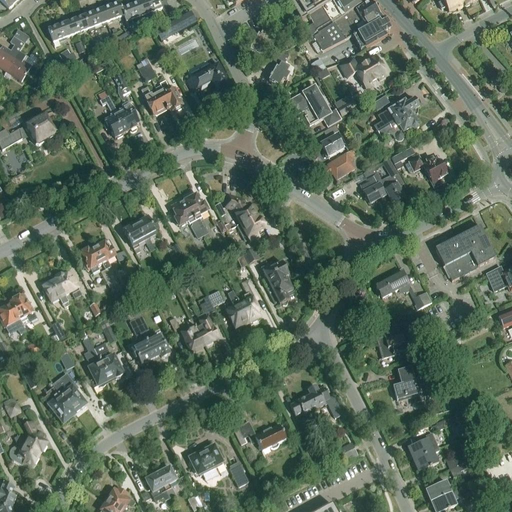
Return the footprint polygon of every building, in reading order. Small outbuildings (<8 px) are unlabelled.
[(8,12),(20,0),(0,0),(0,8),(2,6),(8,12)] [(144,17),(149,15),(151,20),(152,20),(159,17),(158,15),(157,12),(162,10),(157,0),(148,0),(139,4),(144,17)] [(289,0),(303,21),(309,17),(336,0),(337,1),(339,0),(289,0)] [(319,36),(366,4),(367,4),(364,0),(339,0),(337,1),(336,0),(309,17),(313,26),(307,29),(312,39),(311,39),(312,40),(314,39),(319,36)] [(449,14),(463,7),(459,0),(441,0),(443,3),(438,5),(441,11),(446,9),(449,14)] [(459,0),(463,7),(464,9),(478,2),(477,0),(459,0)] [(319,36),(314,39),(317,43),(324,54),(344,44),(357,36),(382,22),(380,18),(369,3),(366,5),(366,4),(319,36)] [(106,24),(123,17),(124,17),(121,11),(122,10),(119,4),(101,11),(106,24)] [(128,29),(141,24),(139,19),(144,17),(139,4),(122,10),(121,11),(124,17),(123,17),(126,24),(128,29)] [(167,9),(163,12),(168,19),(174,14),(169,8),(167,9)] [(101,11),(83,18),(88,31),(106,24),(101,11)] [(191,13),(155,33),(160,42),(177,33),(178,34),(197,24),(191,13)] [(88,31),(83,18),(66,24),(71,38),(88,31)] [(391,31),(385,20),(382,22),(357,36),(365,51),(385,40),(382,36),(391,31)] [(258,35),(250,50),(263,57),(267,50),(270,45),(274,47),(277,38),(270,34),(269,35),(267,32),(273,29),(268,21),(255,29),(258,35)] [(52,44),(71,38),(66,24),(48,31),(52,44)] [(13,38),(24,45),(28,38),(18,31),(13,38)] [(119,46),(133,37),(130,32),(116,41),(119,46)] [(0,49),(0,69),(6,73),(19,53),(24,45),(13,38),(10,44),(14,46),(11,52),(2,46),(1,49),(1,48),(0,49)] [(85,53),(82,44),(75,46),(79,56),(85,53)] [(67,51),(59,56),(62,61),(61,61),(65,67),(77,60),(73,54),(70,56),(67,51)] [(277,66),(268,82),(272,84),(271,85),(279,89),(283,80),(286,82),(289,77),(291,78),(293,75),(292,74),(293,70),(284,65),(289,57),(286,52),(273,59),(277,66)] [(36,65),(38,61),(36,60),(36,59),(32,56),(30,60),(19,53),(6,73),(21,83),(34,63),(36,65)] [(94,54),(68,70),(72,76),(97,60),(94,54)] [(352,60),(340,67),(347,80),(356,74),(365,91),(371,87),(370,85),(377,81),(378,82),(386,78),(375,57),(367,62),(367,63),(357,69),(352,60)] [(317,76),(322,73),(317,63),(312,67),(317,76)] [(105,64),(93,70),(97,76),(108,70),(105,64)] [(145,68),(139,71),(143,78),(153,72),(150,66),(145,68)] [(211,71),(209,68),(199,73),(200,76),(187,83),(193,93),(199,89),(201,92),(213,85),(218,94),(229,88),(218,67),(211,71)] [(322,73),(317,76),(316,76),(319,83),(331,77),(327,70),(322,73)] [(153,72),(143,78),(146,84),(157,79),(153,72)] [(125,112),(119,115),(118,116),(128,133),(130,132),(131,134),(133,134),(136,133),(137,130),(136,129),(137,128),(135,126),(139,123),(125,98),(131,94),(122,77),(120,78),(115,81),(119,87),(119,96),(125,109),(124,109),(125,112)] [(156,90),(157,93),(167,111),(172,109),(173,112),(182,107),(176,98),(178,97),(174,89),(170,92),(165,83),(161,86),(162,87),(156,90)] [(155,115),(156,117),(167,111),(157,93),(151,96),(148,89),(141,92),(147,103),(145,103),(152,116),(155,115)] [(299,110),(301,109),(304,114),(306,118),(304,119),(309,128),(322,120),(323,122),(327,130),(341,122),(335,112),(328,115),(314,90),(294,101),(299,110)] [(106,93),(99,97),(101,102),(108,98),(106,93)] [(122,138),(122,136),(128,133),(118,116),(119,115),(109,98),(108,98),(101,102),(100,103),(103,107),(107,105),(112,114),(113,113),(114,115),(111,117),(112,119),(105,123),(106,125),(103,126),(107,132),(109,131),(114,140),(116,139),(117,140),(122,138)] [(343,119),(349,115),(345,108),(350,105),(346,98),(334,105),(343,119)] [(372,107),(375,113),(388,105),(385,99),(372,107)] [(386,122),(374,129),(377,134),(410,115),(409,114),(409,112),(411,112),(412,112),(413,112),(413,113),(414,112),(419,109),(418,108),(420,106),(419,103),(417,101),(415,102),(414,100),(406,105),(404,102),(398,106),(396,105),(393,107),(392,109),(386,113),(391,120),(386,122)] [(377,134),(373,137),(375,141),(381,138),(382,139),(389,135),(392,137),(395,140),(398,142),(402,142),(405,138),(403,135),(410,130),(414,131),(417,130),(419,128),(418,124),(413,116),(414,112),(413,113),(413,112),(412,112),(411,112),(409,112),(409,114),(410,115),(377,134)] [(0,148),(2,152),(22,141),(20,133),(28,129),(36,145),(39,146),(45,142),(46,139),(54,135),(55,131),(46,114),(26,125),(27,127),(10,136),(7,131),(0,134),(0,148)] [(335,127),(323,134),(327,140),(338,133),(335,127)] [(343,151),(336,137),(320,146),(327,159),(343,151)] [(413,150),(392,161),(398,172),(405,169),(402,164),(416,156),(413,150)] [(354,170),(345,156),(324,169),(325,175),(329,177),(332,176),(336,182),(354,170)] [(418,159),(409,164),(413,173),(423,168),(433,189),(441,185),(438,180),(447,176),(439,161),(437,161),(436,158),(421,165),(418,159)] [(389,162),(382,166),(390,179),(391,181),(393,179),(398,176),(389,162)] [(368,183),(360,187),(364,193),(363,193),(370,205),(387,196),(383,187),(384,187),(382,183),(374,169),(364,175),(368,183)] [(390,179),(382,183),(384,187),(383,187),(387,196),(393,206),(396,205),(398,205),(401,204),(401,202),(404,200),(394,181),(393,179),(391,181),(390,179)] [(190,200),(184,203),(200,232),(205,229),(206,229),(202,222),(200,223),(199,220),(201,219),(200,217),(208,213),(203,205),(202,206),(196,196),(195,197),(195,195),(189,198),(190,200)] [(229,198),(225,209),(233,211),(241,225),(256,217),(249,205),(246,207),(243,202),(229,198)] [(198,240),(208,235),(205,229),(200,232),(184,203),(178,206),(177,205),(172,208),(172,209),(172,210),(177,219),(174,221),(175,222),(174,224),(176,227),(178,227),(178,229),(188,223),(189,225),(191,225),(192,227),(191,228),(195,235),(198,240)] [(225,212),(220,205),(215,207),(219,215),(225,212)] [(258,221),(256,217),(241,225),(249,241),(251,241),(258,238),(256,234),(264,229),(260,221),(258,221)] [(147,220),(135,226),(145,242),(151,253),(155,251),(149,240),(156,236),(154,231),(158,229),(154,222),(150,224),(147,220)] [(222,235),(228,232),(225,227),(222,222),(217,224),(222,235)] [(139,248),(138,246),(145,242),(135,226),(133,227),(133,225),(122,231),(133,251),(139,248)] [(225,227),(228,232),(229,235),(233,233),(229,225),(225,227)] [(480,229),(466,236),(456,241),(449,244),(441,248),(435,251),(452,284),(478,270),(477,269),(495,259),(480,229)] [(108,277),(104,280),(106,284),(115,279),(107,263),(108,263),(107,262),(116,258),(112,250),(113,249),(109,242),(94,250),(102,266),(105,272),(108,277)] [(183,255),(177,245),(173,248),(178,258),(183,255)] [(99,272),(97,269),(102,266),(94,250),(89,252),(88,251),(86,251),(82,253),(82,255),(82,256),(85,262),(84,262),(85,264),(84,265),(88,273),(90,271),(92,276),(99,272)] [(259,261),(254,251),(242,257),(247,267),(259,261)] [(242,269),(247,267),(242,257),(237,259),(242,269)] [(261,270),(270,287),(286,279),(289,278),(287,274),(287,273),(284,267),(282,264),(270,270),(268,266),(261,270)] [(511,272),(503,276),(500,268),(486,275),(493,293),(507,287),(510,293),(511,291),(511,272)] [(375,288),(377,292),(375,293),(378,298),(380,297),(381,300),(403,289),(405,295),(411,292),(400,271),(394,274),(396,277),(375,288)] [(55,281),(56,282),(64,297),(71,294),(74,300),(76,300),(76,301),(81,299),(80,297),(82,297),(78,290),(79,289),(73,279),(71,280),(69,275),(63,278),(63,277),(60,276),(56,279),(55,281)] [(153,286),(148,277),(140,281),(145,291),(153,286)] [(115,279),(106,284),(108,289),(118,284),(115,279)] [(286,279),(270,287),(279,307),(289,302),(287,298),(293,294),(286,279)] [(52,304),(59,300),(65,310),(66,309),(67,310),(69,309),(69,307),(70,307),(64,297),(56,282),(43,289),(44,290),(43,290),(42,293),(44,296),(46,296),(47,296),(52,304)] [(239,307),(247,323),(248,325),(251,324),(252,324),(256,322),(257,321),(259,320),(256,314),(258,313),(257,311),(259,310),(257,306),(255,307),(253,303),(257,301),(248,283),(243,285),(248,296),(243,298),(246,303),(240,307),(239,307)] [(223,304),(218,293),(207,298),(213,309),(223,304)] [(247,323),(239,307),(240,307),(233,293),(227,296),(230,302),(234,309),(226,313),(235,330),(244,326),(243,324),(247,323)] [(427,294),(414,301),(416,307),(415,307),(418,312),(432,304),(427,294)] [(30,323),(31,323),(37,320),(33,314),(34,313),(31,309),(30,309),(23,296),(17,300),(15,299),(12,299),(11,302),(10,302),(10,303),(8,304),(9,306),(11,306),(19,322),(27,317),(30,323)] [(211,315),(215,313),(213,309),(207,298),(203,300),(205,304),(211,315)] [(195,331),(204,347),(206,347),(207,347),(212,345),(212,344),(212,343),(217,340),(213,330),(212,331),(205,318),(211,315),(205,304),(199,307),(203,315),(197,319),(201,328),(195,331)] [(101,315),(96,305),(89,308),(95,319),(101,315)] [(0,319),(2,322),(1,324),(3,327),(4,327),(10,338),(19,334),(21,336),(26,333),(19,322),(11,306),(9,306),(4,309),(3,308),(0,309),(0,319)] [(138,311),(132,314),(135,321),(129,324),(137,340),(138,340),(139,343),(138,343),(140,348),(132,352),(139,365),(141,366),(142,367),(155,360),(141,333),(137,335),(134,329),(144,324),(138,311)] [(511,325),(511,312),(499,318),(504,329),(511,325)] [(180,331),(174,320),(169,323),(175,334),(180,331)] [(186,344),(186,345),(191,354),(194,353),(195,353),(200,351),(200,350),(204,347),(195,331),(190,321),(186,323),(189,329),(190,328),(191,331),(182,336),(186,344)] [(51,327),(61,344),(67,341),(58,324),(51,327)] [(160,338),(159,338),(156,340),(153,333),(149,334),(144,324),(134,329),(137,335),(141,333),(155,360),(159,358),(161,360),(169,356),(160,338)] [(386,341),(386,338),(376,341),(382,361),(400,356),(398,348),(403,346),(404,348),(413,346),(407,324),(395,327),(398,338),(386,341)] [(111,330),(104,333),(110,346),(117,342),(111,330)] [(454,341),(450,335),(438,340),(442,347),(454,341)] [(105,386),(104,384),(110,381),(94,350),(89,340),(83,343),(88,353),(83,356),(87,364),(92,361),(93,364),(94,367),(88,370),(93,380),(89,382),(93,390),(99,387),(99,389),(103,388),(105,386)] [(454,341),(443,347),(446,353),(457,348),(454,341)] [(27,348),(30,353),(40,348),(37,343),(27,348)] [(68,355),(62,344),(55,347),(61,358),(68,355)] [(9,355),(4,345),(0,346),(0,350),(4,358),(9,355)] [(121,376),(122,375),(113,357),(110,359),(108,353),(104,345),(94,350),(110,381),(115,379),(116,381),(119,380),(122,377),(121,376)] [(40,348),(30,353),(32,359),(42,353),(40,348)] [(397,373),(400,386),(393,388),(397,403),(413,399),(415,405),(420,403),(418,397),(422,396),(418,381),(414,382),(411,369),(397,373)] [(38,387),(32,374),(24,378),(31,391),(38,387)] [(52,387),(53,388),(74,415),(86,406),(75,392),(78,390),(67,376),(52,387)] [(75,416),(74,415),(53,388),(45,394),(47,397),(44,399),(49,406),(48,406),(50,408),(49,410),(52,414),(54,414),(63,425),(64,424),(67,425),(72,422),(71,419),(75,416)] [(310,397),(317,410),(318,410),(320,412),(324,410),(324,407),(329,404),(336,419),(342,416),(333,398),(329,400),(323,389),(317,392),(315,388),(313,389),(313,388),(309,390),(309,391),(307,392),(310,397)] [(445,389),(437,391),(438,398),(447,396),(445,389)] [(310,414),(317,410),(310,397),(303,400),(302,399),(299,401),(299,402),(289,407),(296,421),(304,417),(306,419),(310,417),(310,414)] [(4,404),(9,413),(19,408),(15,399),(4,404)] [(22,413),(19,408),(9,413),(11,418),(22,413)] [(456,419),(432,429),(434,435),(458,425),(456,419)] [(30,437),(26,445),(41,454),(42,454),(47,446),(42,443),(45,437),(36,432),(32,423),(25,427),(30,437)] [(273,451),(277,449),(279,446),(279,445),(287,440),(279,425),(255,437),(249,425),(239,430),(244,440),(244,439),(248,438),(252,446),(257,443),(262,453),(270,449),(271,450),(273,451)] [(244,439),(244,440),(239,430),(234,433),(241,448),(247,445),(244,439)] [(18,434),(13,436),(17,445),(20,445),(22,447),(21,449),(20,449),(18,449),(17,448),(15,449),(14,449),(13,450),(11,452),(10,452),(10,454),(9,455),(9,456),(9,458),(10,459),(11,461),(12,462),(16,464),(23,468),(24,467),(30,470),(32,470),(41,454),(26,445),(22,442),(18,434)] [(410,448),(416,462),(434,454),(440,452),(432,435),(419,440),(420,444),(410,448)] [(315,455),(310,446),(303,449),(308,459),(315,455)] [(353,446),(340,453),(345,464),(359,457),(353,446)] [(210,447),(209,448),(207,449),(207,451),(207,452),(202,454),(201,454),(218,485),(223,483),(216,470),(222,467),(221,465),(222,464),(218,456),(220,455),(217,450),(215,451),(214,448),(213,449),(211,448),(211,447),(210,447)] [(446,462),(450,471),(467,464),(462,453),(453,457),(454,459),(446,462)] [(212,488),(218,485),(201,454),(195,458),(194,456),(189,459),(191,463),(189,464),(195,475),(197,474),(199,479),(206,476),(212,488)] [(434,454),(416,462),(420,473),(438,465),(434,454)] [(469,470),(467,464),(450,471),(453,477),(469,470)] [(230,469),(231,471),(230,472),(239,490),(250,484),(240,466),(240,467),(239,465),(230,469)] [(157,475),(166,493),(170,500),(175,498),(169,486),(177,482),(170,469),(168,470),(166,468),(163,470),(163,472),(157,475)] [(146,481),(152,494),(151,495),(155,504),(163,500),(164,503),(170,500),(166,493),(157,475),(146,481)] [(4,483),(0,492),(0,502),(12,507),(17,495),(12,492),(14,487),(4,483)] [(451,495),(446,483),(428,491),(433,503),(451,495)] [(106,501),(108,501),(123,511),(128,504),(133,507),(134,504),(130,501),(126,498),(128,496),(119,490),(117,492),(114,491),(112,494),(111,493),(109,494),(107,498),(106,501)] [(459,499),(457,492),(451,495),(433,503),(436,511),(444,511),(456,507),(454,502),(459,499)] [(147,493),(141,496),(144,504),(150,501),(147,493)] [(198,511),(200,511),(194,499),(188,502),(193,511),(198,511)] [(465,507),(467,511),(469,511),(484,506),(482,500),(465,507)] [(124,511),(123,511),(108,501),(100,511),(124,511)] [(12,511),(12,507),(0,502),(0,511),(12,511)]
